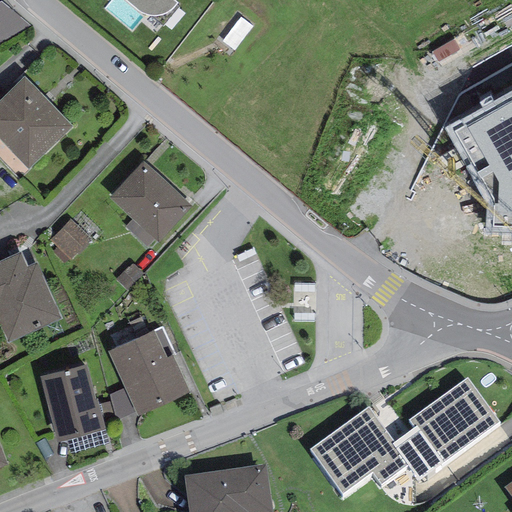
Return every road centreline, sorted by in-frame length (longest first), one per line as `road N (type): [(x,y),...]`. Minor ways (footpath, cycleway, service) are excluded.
road 1 (residential): [(151,99),(386,290),(449,323)]
road 2 (residential): [(111,473),(372,372),(449,323)]
road 3 (unclassified): [(151,99),(63,199),(0,238)]
road 4 (residential): [(39,0),(151,99)]
